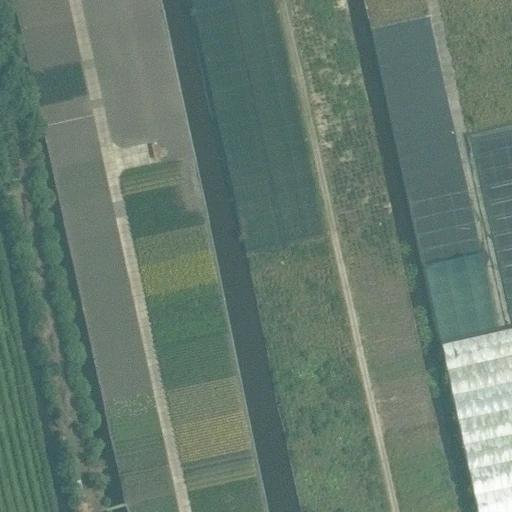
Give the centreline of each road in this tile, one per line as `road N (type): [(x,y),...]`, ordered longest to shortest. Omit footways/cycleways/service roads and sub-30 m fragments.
road 1 (track): [(395,511),(282,0)]
road 2 (track): [(505,333),(431,0)]
